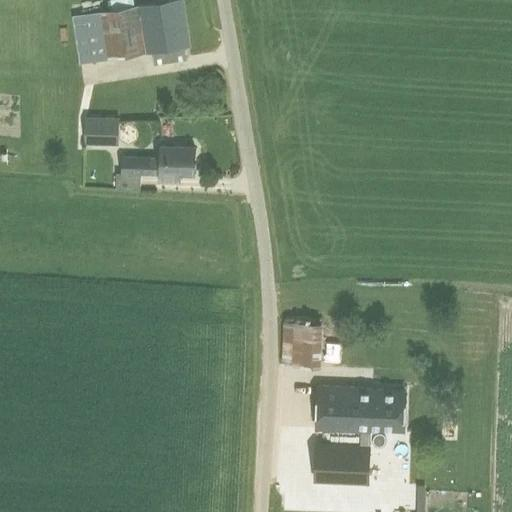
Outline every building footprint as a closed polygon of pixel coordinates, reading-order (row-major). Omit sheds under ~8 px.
[(81,62),(152,51),(154,63),(187,58),(184,46),(191,45),(183,0),(162,0),(138,4),(134,4),(133,0),(110,0),(112,8),(74,14),(81,62)] [(86,116),(86,135),(113,136),(114,117),(86,116)] [(161,145),(161,155),(121,154),(121,171),(116,171),(116,187),(141,189),(141,174),(160,174),(160,179),(180,180),(180,173),(194,174),(195,146),(161,145)] [(322,321),(283,320),(281,364),(320,367),(322,321)] [(317,427),(360,429),(371,429),(406,430),(407,389),(372,388),(372,385),(318,384),(317,427)] [(360,443),(370,444),(371,429),(360,429),(360,443)] [(369,482),(370,444),(360,443),(315,441),(314,480),(369,482)]
